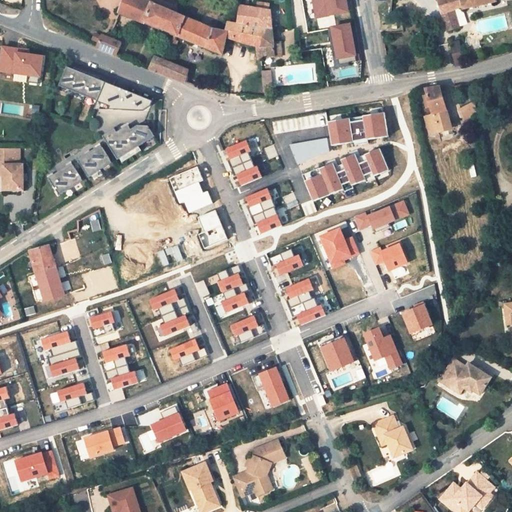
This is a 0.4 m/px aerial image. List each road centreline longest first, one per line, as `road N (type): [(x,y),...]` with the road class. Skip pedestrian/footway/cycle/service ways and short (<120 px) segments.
road 1 (residential): [(356,511),(286,338)]
road 2 (residential): [(217,115),(382,90)]
road 3 (residential): [(374,511),(511,416)]
road 4 (residential): [(39,30),(187,105)]
road 5 (residential): [(286,338),(229,197)]
road 6 (residential): [(382,90),(511,63)]
road 7 (residential): [(0,260),(106,191)]
road 8 (residential): [(108,410),(222,365)]
